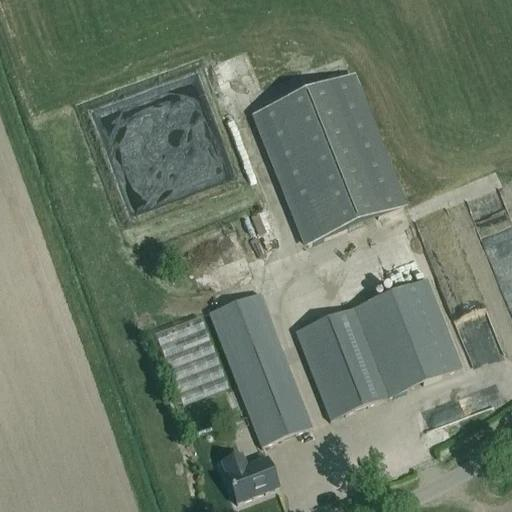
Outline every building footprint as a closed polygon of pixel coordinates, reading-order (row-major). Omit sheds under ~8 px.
[(405,211),(352,79),(248,121),(301,252),(405,211)] [(263,207),(273,235),(288,230),(278,201),(263,207)] [(262,224),(246,228),(249,241),(265,237),(262,224)] [(329,424),(460,372),(425,283),(294,335),(329,424)] [(311,431),(304,413),(259,297),(208,316),(261,451),(311,431)] [(499,353),(511,349),(506,332),(493,336),(499,353)] [(241,458),(220,466),(236,508),(277,492),(265,462),(245,470),(241,458)]
